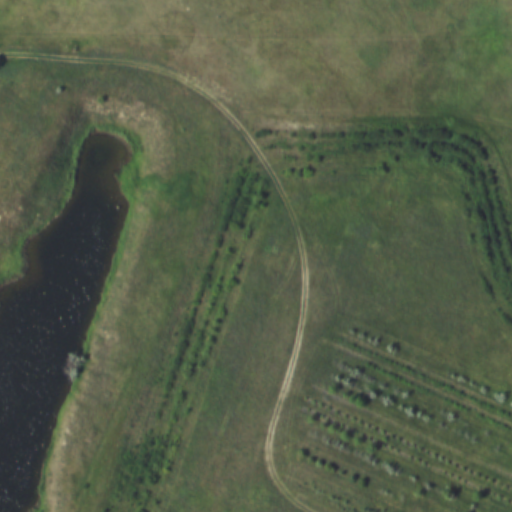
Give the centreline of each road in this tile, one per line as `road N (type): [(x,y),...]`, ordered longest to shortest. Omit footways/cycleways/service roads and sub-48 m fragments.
road 1 (track): [(232,108),(450,113),(511,135)]
road 2 (track): [(232,108),(123,60),(0,54)]
